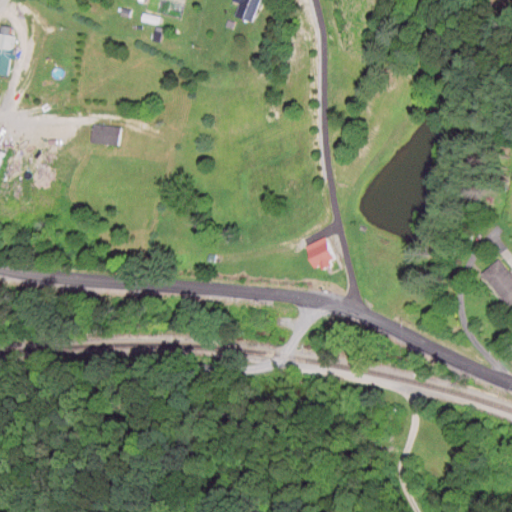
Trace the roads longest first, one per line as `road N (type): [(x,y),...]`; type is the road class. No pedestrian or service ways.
road 1 (tertiary): [(0,266),(282,292),(359,312),(511,380)]
road 2 (residential): [(322,301),(283,357),(267,366),(33,372),(0,388)]
road 3 (residential): [(314,0),(331,177),(359,312)]
